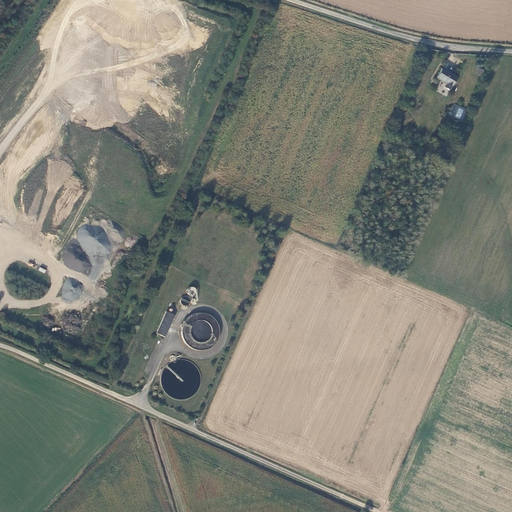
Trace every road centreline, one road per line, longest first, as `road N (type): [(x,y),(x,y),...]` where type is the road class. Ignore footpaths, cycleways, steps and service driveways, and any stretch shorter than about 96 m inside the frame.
road 1 (unclassified): [(0,345),(384,511)]
road 2 (unclassified): [(292,0),(401,36),(511,51)]
